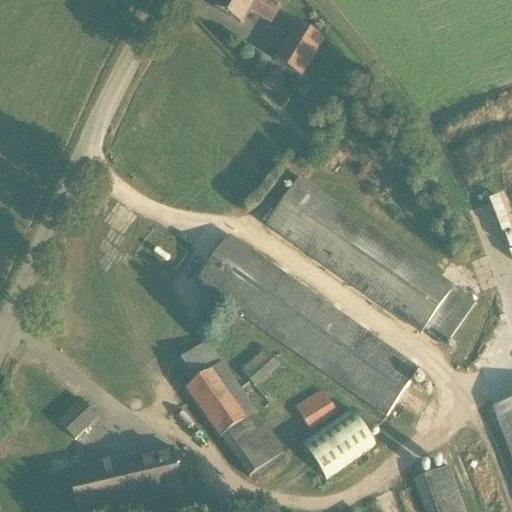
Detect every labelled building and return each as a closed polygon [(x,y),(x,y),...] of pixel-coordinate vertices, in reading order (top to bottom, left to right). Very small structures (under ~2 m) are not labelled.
[(220,0),(215,10),(241,25),(255,0),(220,0)] [(302,78),(323,43),(296,26),(275,61),(302,78)] [(477,303),(300,180),(267,226),(420,335),(424,330),(447,346),(477,303)] [(417,371),(276,273),(228,238),(196,284),(212,296),(259,328),(386,416),(417,371)] [(177,363),(177,365),(192,386),(186,391),(248,479),(283,455),(255,416),(257,414),(207,342),(177,363)] [(255,387),(279,366),(263,349),(240,371),(255,387)] [(311,430),(337,415),(323,392),(297,407),(311,430)] [(511,400),(491,409),(511,465),(511,400)] [(81,402),(58,424),(75,442),(98,419),(81,402)] [(325,481),(374,447),(349,410),(300,444),(325,481)] [(172,450),(70,473),(77,511),(112,511),(182,494),(172,450)] [(464,511),(449,468),(414,481),(425,511),(464,511)]
